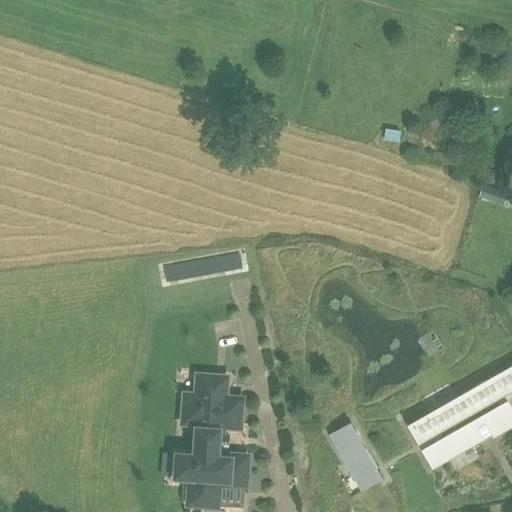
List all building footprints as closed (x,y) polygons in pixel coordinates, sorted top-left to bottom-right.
[(410,145),(411,130),(395,129),(394,144),(410,145)] [(482,173),(506,182),(509,174),(484,166),(482,173)] [(479,195),(505,204),(509,192),(483,183),(479,195)] [(511,426),(511,408),(507,400),(499,404),(497,400),(511,391),(511,364),(407,424),(419,444),(440,432),(443,437),(422,449),(433,468),(492,434),(494,437),(511,426)] [(240,427),(242,399),(225,397),(226,377),(199,375),(197,395),(186,394),(184,422),(195,423),(193,450),(173,449),(171,481),(190,482),(189,503),(217,506),(219,482),(246,484),(248,456),(221,454),(223,425),(240,427)] [(361,490),(383,478),(351,421),(329,433),(361,490)]
